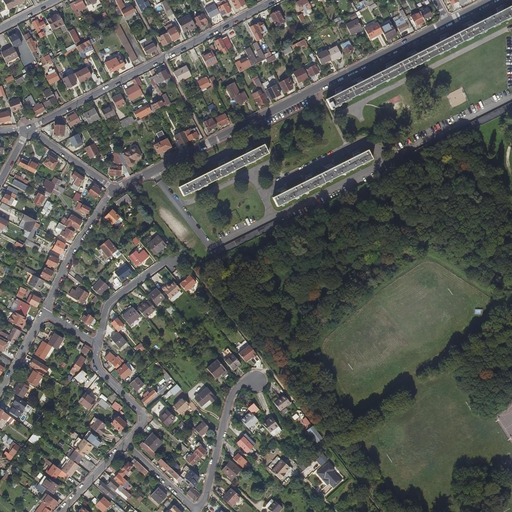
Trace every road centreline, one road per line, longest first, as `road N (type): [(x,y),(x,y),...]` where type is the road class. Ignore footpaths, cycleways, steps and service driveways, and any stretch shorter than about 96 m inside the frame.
road 1 (residential): [(112,191),(447,21)]
road 2 (residential): [(274,0),(27,129)]
road 3 (residential): [(200,511),(228,404),(255,377)]
road 4 (residential): [(112,191),(44,312)]
road 5 (residential): [(96,345),(106,304),(170,257)]
road 6 (residential): [(96,345),(96,369),(142,419),(125,443)]
